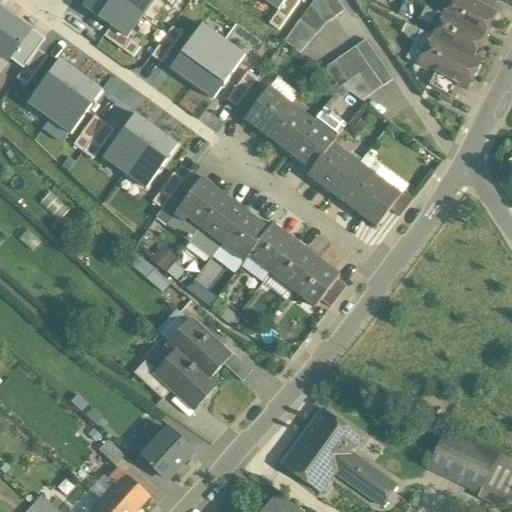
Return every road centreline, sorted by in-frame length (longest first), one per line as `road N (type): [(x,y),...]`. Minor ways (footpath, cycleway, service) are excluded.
road 1 (residential): [(465,161),(181,511)]
road 2 (residential): [(50,9),(52,23),(220,143)]
